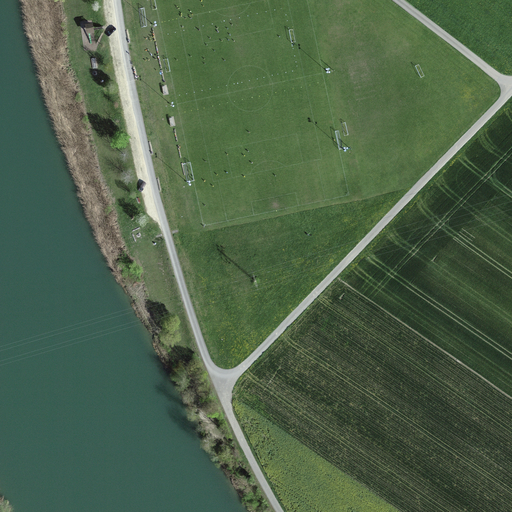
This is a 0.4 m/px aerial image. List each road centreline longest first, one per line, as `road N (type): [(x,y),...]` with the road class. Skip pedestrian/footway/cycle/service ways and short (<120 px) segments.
road 1 (unclassified): [(112,0),(131,107),(176,263),(242,438),(283,511)]
road 2 (track): [(220,385),(511,90)]
road 3 (unclassified): [(511,87),(397,0)]
